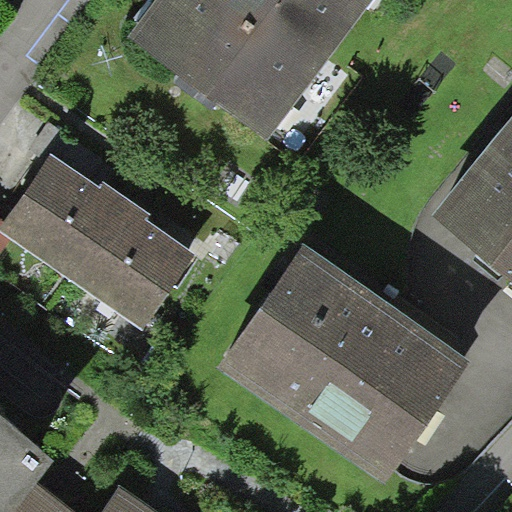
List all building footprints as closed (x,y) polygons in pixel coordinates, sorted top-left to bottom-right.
[(260,145),(366,0),(164,0),(129,49),(260,145)] [(511,292),(511,133),(434,230),(511,292)] [(0,237),(140,330),(192,253),(52,159),(0,235),(0,237)] [(376,490),(455,377),(293,264),(214,377),(376,490)] [(55,477),(0,434),(0,511),(28,511),(43,494),(55,477)] [(148,511),(122,493),(108,511),(67,511),(43,494),(28,511),(148,511)]
